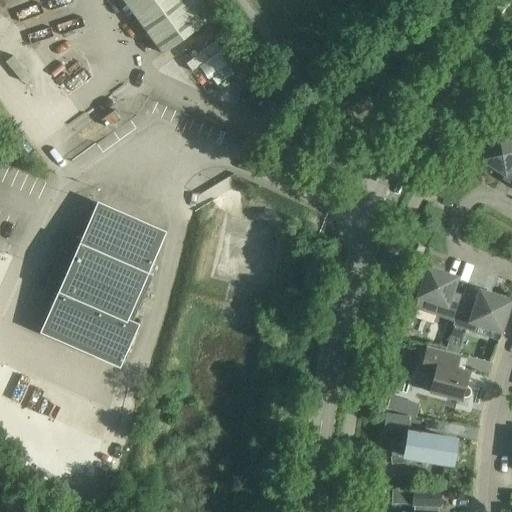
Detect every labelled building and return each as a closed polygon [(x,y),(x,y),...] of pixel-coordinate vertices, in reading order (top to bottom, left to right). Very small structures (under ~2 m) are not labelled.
[(226,9),(219,0),(122,0),(162,55),(226,9)] [(202,52),(186,64),(192,72),(219,53),(227,65),(210,77),(217,86),(236,72),(231,64),(236,60),(227,47),(222,51),(215,41),(201,51),(202,52)] [(269,79),(261,91),(280,103),(286,91),(287,91),(287,90),(269,79)] [(260,94),(253,106),(270,117),(271,117),(278,105),(260,94)] [(115,111),(102,120),(107,128),(120,118),(115,111)] [(498,134),(481,160),(505,175),(511,163),(511,139),(510,142),(498,134)] [(147,275),(164,235),(96,205),(80,241),(68,236),(45,289),(57,294),(41,330),(121,365),(140,321),(135,318),(153,277),(147,275)] [(463,296),(463,295),(452,292),(456,278),(428,268),(418,297),(419,297),(415,309),(454,322),(463,296)] [(500,332),(500,331),(510,302),(480,291),(477,300),(463,296),(454,322),(452,326),(476,334),(479,324),(500,332)] [(448,340),(445,351),(458,354),(459,351),(456,343),(448,340)] [(457,369),(461,355),(458,354),(445,351),(426,346),(419,373),(433,377),(429,393),(461,401),(462,397),(465,398),(468,398),(470,395),(471,392),(470,389),(468,387),(465,386),(469,372),(457,369)] [(387,409),(397,412),(401,399),(390,396),(387,409)] [(384,429),(383,431),(410,428),(409,417),(407,416),(386,413),(384,429)] [(410,463),(409,457),(452,464),(456,440),(406,432),(404,444),(389,446),(391,465),(410,463)] [(437,511),(438,507),(439,507),(440,492),(414,491),(414,506),(413,511),(437,511)]
